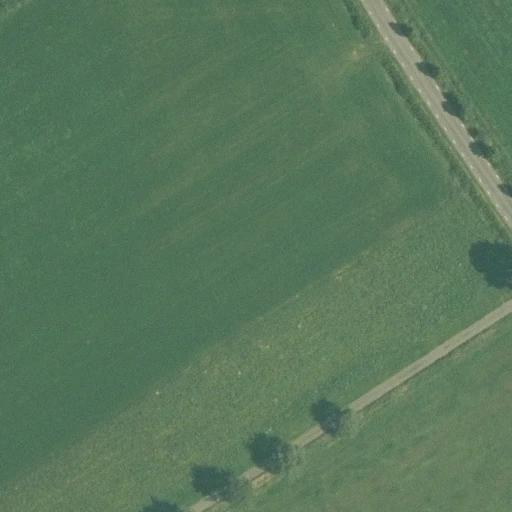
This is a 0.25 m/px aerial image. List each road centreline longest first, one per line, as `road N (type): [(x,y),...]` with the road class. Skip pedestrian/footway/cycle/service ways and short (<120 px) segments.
road 1 (unclassified): [(511,310),(200,511)]
road 2 (tertiary): [(511,217),(369,0)]
